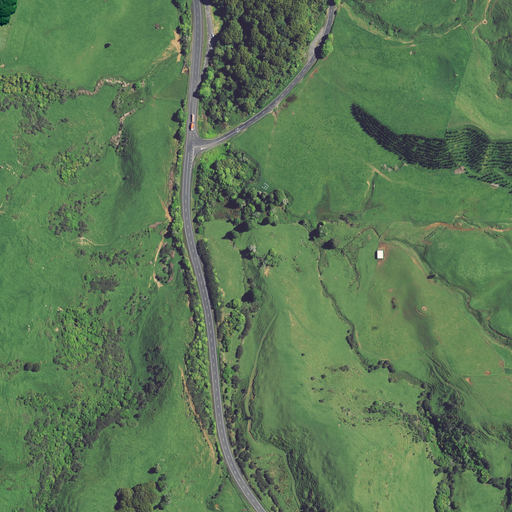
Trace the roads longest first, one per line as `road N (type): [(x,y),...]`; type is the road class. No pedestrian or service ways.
road 1 (primary): [(189,148),(186,219),(210,314),(226,446),(264,511)]
road 2 (tertiary): [(189,148),(217,142),(284,96),(317,59),(331,0)]
road 3 (primary): [(197,0),(189,148)]
